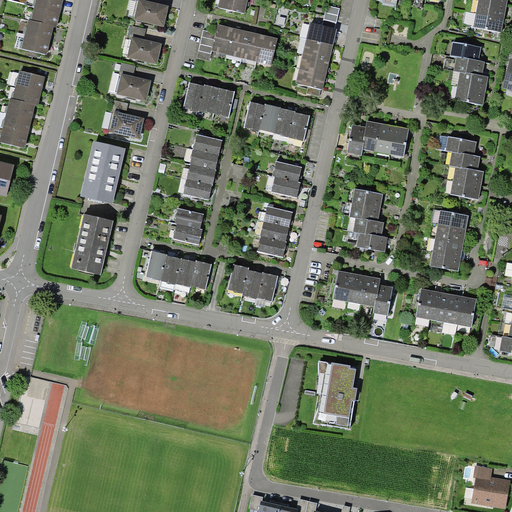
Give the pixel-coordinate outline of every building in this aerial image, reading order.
[(64,0),(39,0),(34,20),(31,19),(24,48),(48,54),(55,27),(58,28),(64,0)] [(151,2),(143,0),(138,0),(138,1),(134,20),(164,27),(169,6),(151,2)] [(244,14),(247,0),(219,0),(218,8),(244,14)] [(478,0),(476,13),(504,18),(507,4),(484,0),(478,0)] [(326,5),(321,26),(334,29),(339,8),(326,5)] [(501,33),(504,18),(476,13),(472,27),(501,33)] [(322,90),(337,30),(334,29),(321,26),(310,23),(296,84),(322,90)] [(271,66),(278,39),(217,25),(211,52),(271,66)] [(132,37),(143,39),(146,29),(132,26),(129,36),(132,37)] [(143,39),(132,37),(127,57),(157,64),(162,43),(143,39)] [(450,56),(479,60),(481,48),(452,43),(450,56)] [(458,72),(482,76),(484,61),(479,60),(455,56),(453,71),(458,72)] [(511,59),(509,59),(502,88),(511,90),(511,59)] [(119,73),(122,74),(133,77),(136,66),(121,62),(119,73)] [(47,78),(22,72),(16,99),(12,98),(2,142),(27,148),(37,105),(41,106),(47,78)] [(456,86),(485,91),(488,77),(482,76),(458,72),(456,86)] [(133,77),(122,74),(117,94),(146,101),(151,80),(133,77)] [(232,118),(239,92),(209,85),(208,86),(193,83),(187,108),(202,111),(202,110),(232,118)] [(453,99),(483,104),(485,91),(456,86),(453,99)] [(304,142),(310,116),(265,104),(264,106),(250,102),(243,128),(258,132),(259,130),(304,142)] [(144,118),(115,111),(110,132),(140,139),(144,118)] [(376,152),(381,124),(367,122),(366,129),(362,150),(376,152)] [(390,155),(395,127),(381,124),(376,152),(390,155)] [(361,156),(362,150),(366,129),(352,126),(347,153),(361,156)] [(404,158),(410,129),(395,127),(390,155),(404,158)] [(197,134),(193,149),(219,155),(222,140),(197,134)] [(445,151),(475,155),(477,143),(447,138),(445,151)] [(125,148),(93,141),(80,196),(113,203),(125,148)] [(193,149),(190,164),(215,170),(219,155),(193,149)] [(454,167),(478,171),(480,156),(475,155),(451,151),(448,166),(454,167)] [(299,183),(302,168),(275,162),(272,177),(274,177),(270,193),(297,199),(300,183),(299,183)] [(16,167),(0,163),(0,192),(9,195),(16,167)] [(190,164),(186,179),(212,185),(215,170),(190,164)] [(451,181),(481,186),(483,172),(478,171),(454,167),(451,181)] [(186,179),(183,194),(208,199),(212,185),(186,179)] [(449,194),(478,199),(481,186),(451,181),(449,194)] [(382,194),(354,189),(351,202),(380,207),(382,194)] [(380,207),(351,202),(349,217),(355,218),(377,221),(380,207)] [(286,242),(292,212),(266,206),(259,236),(260,237),(257,252),(283,258),(287,242),(286,242)] [(207,215),(182,209),(178,224),(180,224),(177,239),(202,245),(206,230),(204,229),(207,215)] [(441,210),(438,224),(466,229),(469,215),(441,210)] [(101,275),(113,221),(84,214),(71,268),(101,275)] [(383,222),(355,218),(352,232),(357,233),(380,237),(383,222)] [(438,224),(436,237),(464,243),(466,229),(438,224)] [(387,238),(357,233),(355,247),(385,252),(387,238)] [(436,237),(433,251),(461,256),(464,243),(436,237)] [(433,251),(431,265),(459,270),(461,256),(433,251)] [(209,290),(215,265),(200,261),(200,263),(156,252),(150,277),(194,288),(194,286),(209,290)] [(273,302),(279,276),(261,271),(261,273),(248,270),(249,268),(232,264),(226,290),(241,294),(240,296),(255,300),(255,298),(273,302)] [(352,274),(338,271),(333,300),(346,303),(352,274)] [(366,276),(352,274),(346,303),(360,305),(366,276)] [(360,305),(375,308),(378,286),(379,279),(366,276),(360,305)] [(392,289),(378,286),(375,308),(373,314),(387,317),(392,289)] [(436,291),(422,289),(416,316),(430,319),(436,291)] [(449,294),(436,291),(430,319),(444,321),(449,294)] [(463,297),(449,294),(444,321),(458,324),(463,297)] [(477,299),(463,297),(458,324),(472,327),(477,299)] [(502,336),(499,351),(511,353),(511,338),(508,337),(502,336)] [(362,369),(329,365),(317,423),(353,431),(362,369)] [(506,506),(510,482),(490,478),(491,469),(477,467),(471,500),(506,506)] [(256,511),(296,511),(297,510),(259,501),(256,511)]
